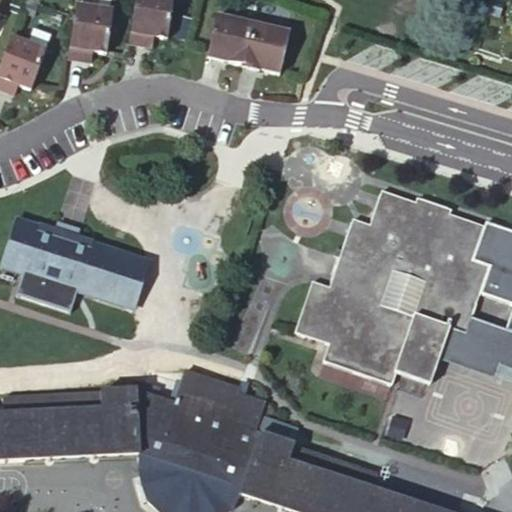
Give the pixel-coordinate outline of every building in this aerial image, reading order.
[(169,0),(132,0),(126,44),(141,47),(143,36),(150,36),(164,38),(169,0)] [(72,6),(64,59),(80,61),(82,51),(89,52),(103,54),(109,11),(72,6)] [(239,69),(251,20),(225,14),(224,20),(213,17),(203,58),(223,63),(223,65),(239,69)] [(277,26),(251,20),(239,69),(255,73),(256,71),(276,76),(286,35),(275,32),(277,26)] [(149,47),(150,36),(143,36),(141,47),(149,47)] [(42,51),(7,38),(0,57),(0,91),(4,93),(8,83),(28,90),(42,51)] [(82,51),(80,61),(88,62),(89,52),(82,51)] [(10,95),(14,85),(8,83),(4,93),(10,95)] [(143,255),(5,210),(0,225),(0,268),(23,276),(17,295),(70,312),(75,294),(126,310),(143,255)] [(511,232),(484,223),(483,228),(472,261),(488,267),(479,294),(511,305),(511,311),(506,331),(511,333),(511,232)] [(75,353),(82,335),(29,318),(21,344),(60,356),(63,349),(75,353)] [(511,333),(471,319),(465,337),(448,331),(438,361),(494,380),(498,367),(511,372),(511,333)] [(295,430),(259,418),(263,405),(236,397),(237,391),(182,372),(172,405),(155,399),(158,388),(143,383),(139,393),(135,392),(0,398),(1,417),(0,416),(0,463),(139,457),(140,470),(146,501),(156,511),(225,511),(228,511),(236,497),(280,511),(432,511),(372,492),(377,476),(291,447),(295,430)] [(489,511),(492,501),(465,494),(460,511),(489,511)]
